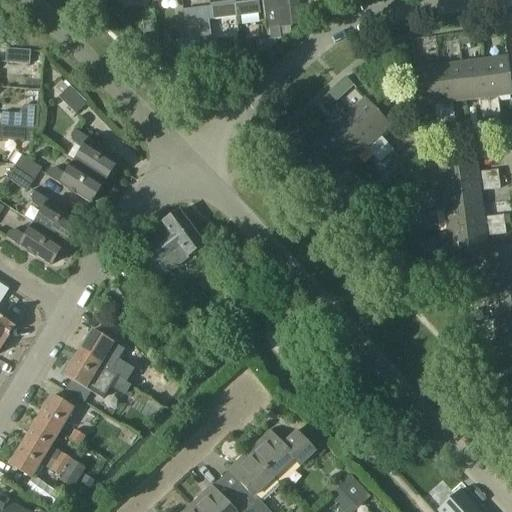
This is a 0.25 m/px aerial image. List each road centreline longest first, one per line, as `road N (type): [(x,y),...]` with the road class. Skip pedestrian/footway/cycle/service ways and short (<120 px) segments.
road 1 (residential): [(511,491),(188,164)]
road 2 (residential): [(188,164),(229,117),(335,32),(377,15),(479,0)]
road 3 (residential): [(188,164),(31,0)]
road 4 (residential): [(64,307),(188,164)]
road 5 (residential): [(245,402),(133,511)]
road 6 (residential): [(0,418),(64,307)]
